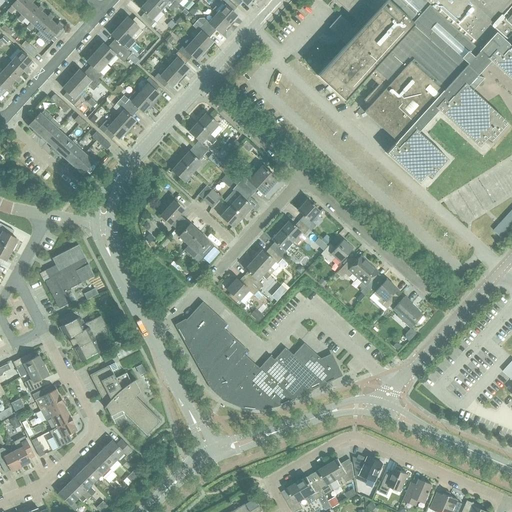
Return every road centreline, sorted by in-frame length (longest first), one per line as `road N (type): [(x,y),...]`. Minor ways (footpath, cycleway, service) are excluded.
road 1 (unknown): [(272,59),(259,80),(264,95),(439,258),(459,265),(481,256)]
road 2 (unknown): [(272,59),(481,256)]
road 3 (residential): [(285,511),(275,481),(352,438),(505,502)]
road 4 (tertiary): [(209,451),(104,242),(102,221)]
road 5 (residential): [(42,328),(94,425),(40,485),(0,502)]
road 6 (residential): [(382,406),(511,260)]
road 7 (tertiary): [(382,406),(346,403),(209,451)]
road 8 (tertiary): [(213,459),(332,414),(382,406)]
road 9 (tertiary): [(102,221),(106,188),(121,166),(199,82)]
road 10 (residential): [(428,293),(301,176)]
road 11 (residential): [(6,117),(102,10)]
road 12 (tertiary): [(511,467),(382,406)]
road 13 (residential): [(301,176),(199,82)]
